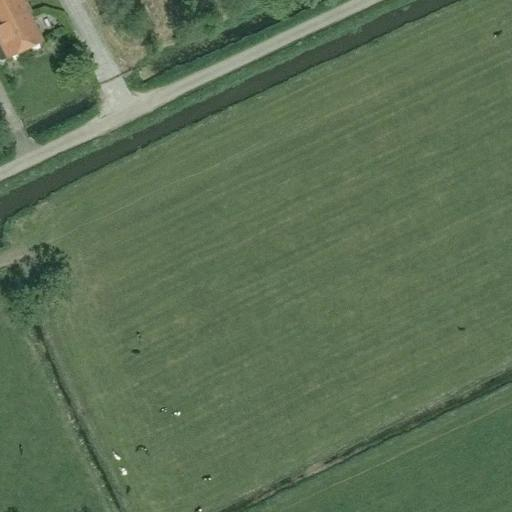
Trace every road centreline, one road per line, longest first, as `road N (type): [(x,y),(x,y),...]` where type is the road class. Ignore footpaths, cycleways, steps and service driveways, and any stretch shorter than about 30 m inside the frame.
road 1 (unclassified): [(0,174),(369,0)]
road 2 (unknown): [(128,113),(74,0)]
